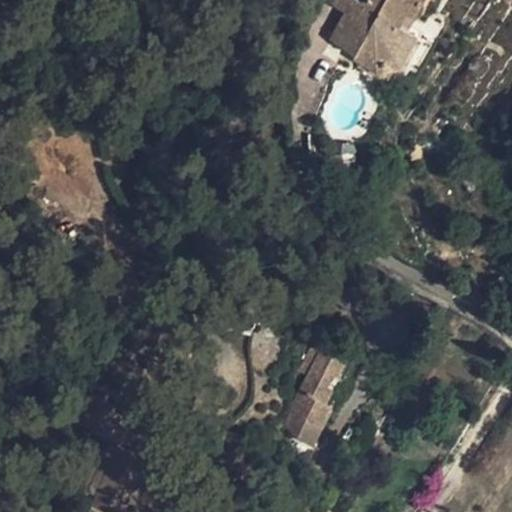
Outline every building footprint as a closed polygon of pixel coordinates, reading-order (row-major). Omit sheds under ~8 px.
[(423,0),(354,0),(333,37),(358,50),(361,47),(388,62),(423,0)] [(321,347),(312,343),(299,372),(307,376),(290,411),(301,416),(298,425),(319,435),(332,406),(326,403),(333,388),(326,385),(332,372),(338,375),(346,359),(321,347)] [(93,385),(78,379),(68,404),(82,410),(76,423),(111,437),(119,441),(128,444),(135,427),(127,424),(131,416),(112,409),(105,406),(108,400),(90,392),(93,385)] [(115,403),(108,400),(105,406),(112,409),(115,403)] [(290,411),(286,419),(298,425),(301,416),(290,411)] [(298,425),(286,419),(282,428),(314,447),(319,435),(298,425)] [(118,444),(119,441),(111,437),(83,503),(92,506),(118,444)] [(122,511),(146,457),(118,444),(92,506),(89,511),(122,511)]
